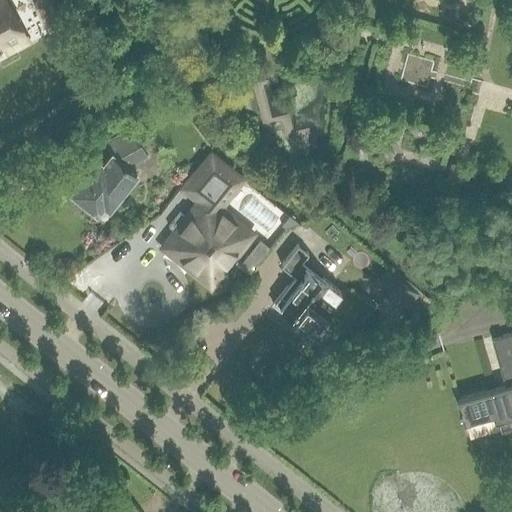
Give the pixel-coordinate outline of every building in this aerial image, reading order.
[(0,0),(0,57),(29,42),(5,0),(0,0)] [(75,173),(81,177),(70,191),(95,211),(102,202),(108,207),(136,171),(128,164),(147,154),(132,127),(103,142),(109,152),(101,162),(98,160),(90,171),(89,169),(83,164),(75,173)] [(233,169),(209,150),(193,170),(217,189),(233,169)] [(181,236),(169,251),(191,268),(199,258),(218,273),(233,254),(235,256),(252,234),(204,196),(198,204),(199,205),(188,219),(180,212),(169,226),(181,236)] [(291,289),(287,286),(272,304),(308,333),(321,316),(323,318),(334,305),(331,303),(341,291),(301,259),(307,252),(297,244),(280,264),(299,279),(291,289)] [(247,256),(240,265),(249,272),(256,263),(247,256)] [(390,290),(377,306),(399,322),(420,296),(386,270),(378,281),(390,290)] [(507,387),(460,401),(467,424),(496,415),(498,421),(511,416),(511,335),(494,341),(507,387)]
